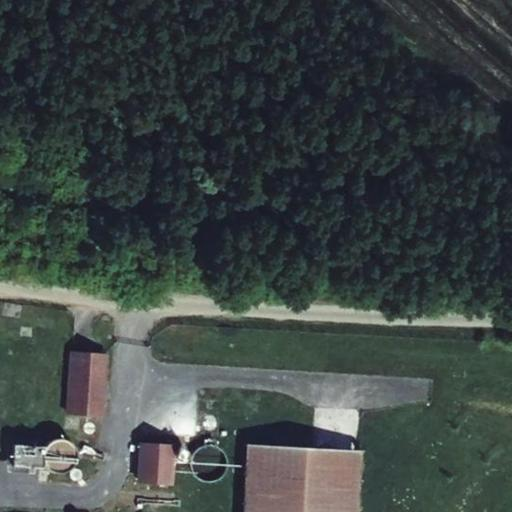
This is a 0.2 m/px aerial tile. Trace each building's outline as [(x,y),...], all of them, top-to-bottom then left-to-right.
[(108,350),(72,348),(68,412),(105,414),(108,350)] [(139,478),(171,480),(173,440),(141,439),(139,478)] [(191,472),(196,476),(202,479),(209,480),(215,478),(221,474),(225,469),(228,463),(228,456),(225,449),(221,444),(215,440),(209,439),(202,439),(196,442),(191,447),(188,453),(187,459),(188,466),(191,472)] [(358,511),(362,446),(247,441),(243,511),(358,511)] [(13,448),(13,469),(42,471),(43,450),(13,448)]
